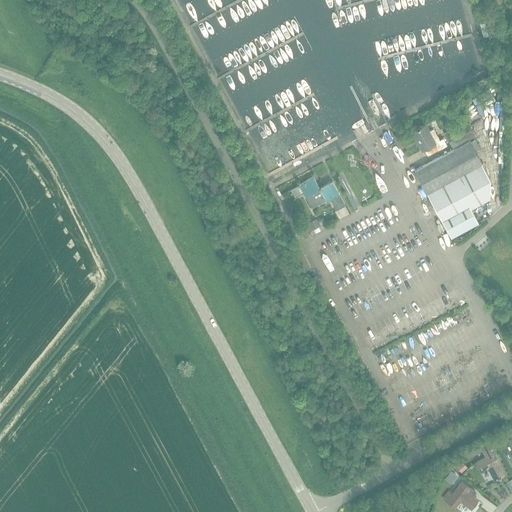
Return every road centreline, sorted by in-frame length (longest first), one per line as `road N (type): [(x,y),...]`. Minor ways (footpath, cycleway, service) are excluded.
road 1 (tertiary): [(313,511),(120,162),(78,114),(0,74)]
road 2 (unclassified): [(392,470),(137,0)]
road 3 (unclassified): [(301,240),(419,455)]
road 4 (unknown): [(404,194),(323,233),(316,257),(322,267),(416,215)]
road 5 (unclassified): [(454,255),(423,227),(371,133)]
road 6 (unclassified): [(511,364),(454,255)]
road 7 (unknown): [(355,316),(442,278),(454,255)]
road 8 (unknown): [(335,302),(439,242)]
